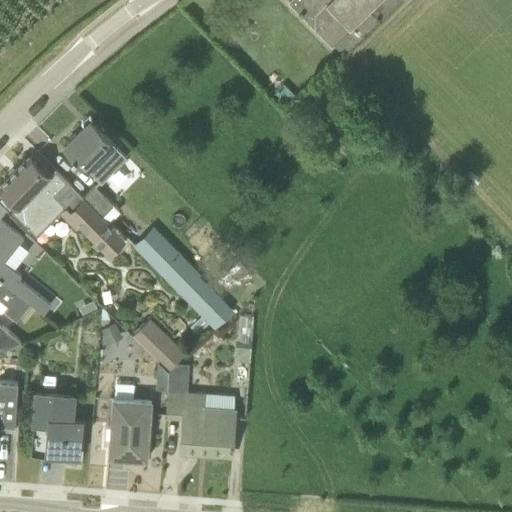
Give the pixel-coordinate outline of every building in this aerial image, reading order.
[(289,0),(332,44),(351,27),(350,27),(377,0),(289,0)] [(69,142),(65,146),(88,168),(102,181),(127,156),(113,142),(91,120),(79,132),(76,133),(69,139),(69,142)] [(27,156),(0,183),(0,185),(19,203),(12,210),(26,225),(28,224),(35,231),(64,201),(66,204),(59,212),(76,229),(79,226),(109,255),(117,247),(127,238),(102,214),(83,195),(56,169),(49,176),(27,156)] [(94,184),(83,195),(102,214),(113,203),(94,184)] [(1,219),(0,221),(0,279),(31,302),(43,312),(51,303),(18,276),(20,273),(4,261),(23,237),(1,219)] [(237,306),(154,222),(134,242),(216,326),(237,306)] [(0,279),(0,298),(8,305),(4,310),(17,320),(31,302),(0,279)] [(149,320),(133,337),(169,371),(177,364),(186,354),(149,320)] [(0,323),(0,339),(9,346),(21,340),(0,323)] [(0,350),(9,346),(0,339),(0,350)] [(236,339),(235,358),(251,359),(252,341),(236,339)] [(168,386),(166,417),(184,418),(182,450),(231,453),(235,394),(188,390),(189,365),(177,364),(169,371),(168,386)] [(0,428),(17,429),(20,381),(0,380),(0,428)] [(113,395),(109,455),(147,458),(152,397),(133,396),(134,382),(117,381),(116,396),(113,395)] [(34,388),(31,422),(45,423),(43,450),(78,452),(81,418),(74,417),(76,391),(34,388)]
